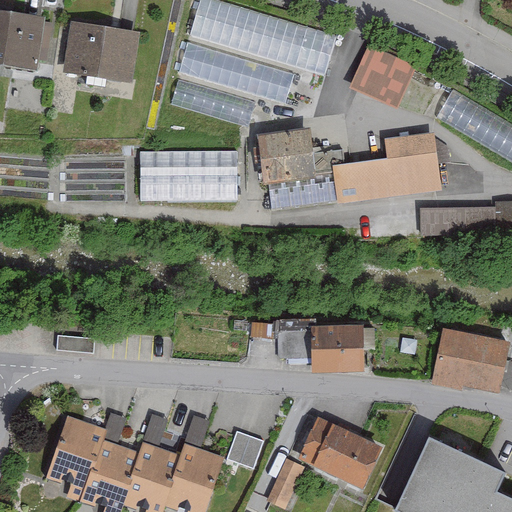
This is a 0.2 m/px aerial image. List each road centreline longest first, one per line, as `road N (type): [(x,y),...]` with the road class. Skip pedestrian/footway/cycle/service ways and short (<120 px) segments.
road 1 (residential): [(15,366),(428,392),(511,407)]
road 2 (residential): [(511,70),(369,0)]
